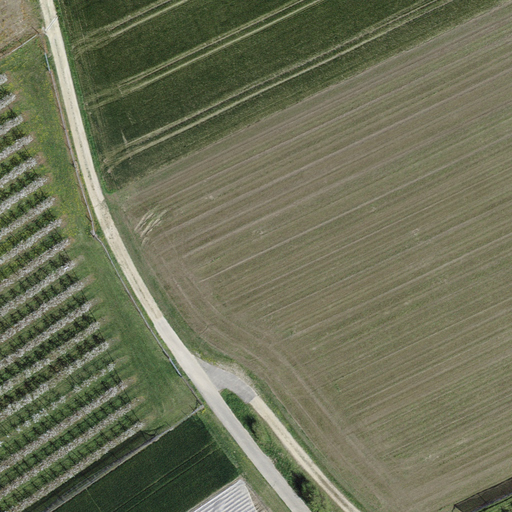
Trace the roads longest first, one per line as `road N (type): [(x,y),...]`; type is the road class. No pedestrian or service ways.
road 1 (track): [(204,381),(118,245),(44,0)]
road 2 (track): [(204,381),(250,394),(349,511)]
road 3 (track): [(299,511),(204,381)]
